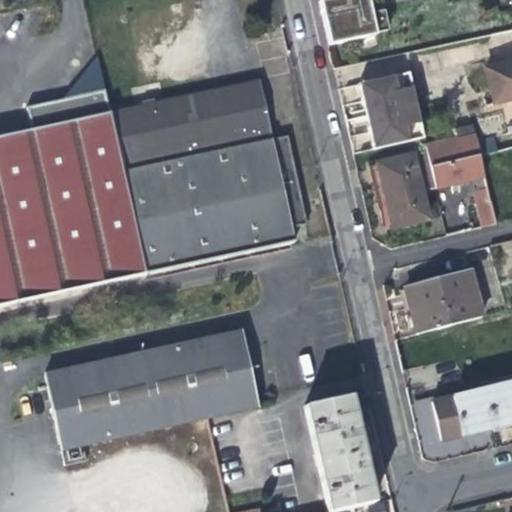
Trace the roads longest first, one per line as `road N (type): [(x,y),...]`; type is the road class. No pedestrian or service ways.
road 1 (residential): [(295,0),(351,270)]
road 2 (residential): [(351,270),(405,500)]
road 3 (residential): [(511,233),(351,270)]
